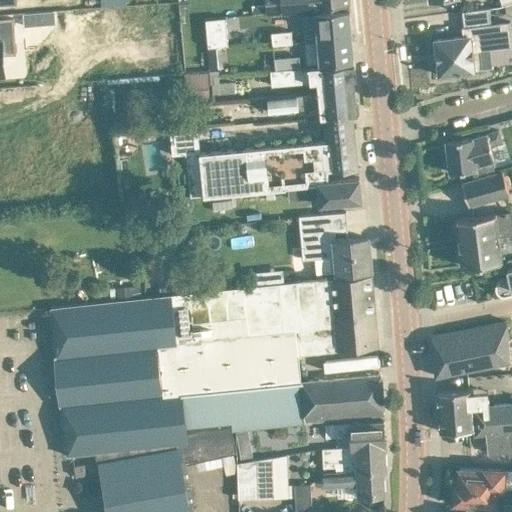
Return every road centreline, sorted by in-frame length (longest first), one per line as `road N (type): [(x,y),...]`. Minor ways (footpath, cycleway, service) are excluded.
road 1 (tertiary): [(405,328),(386,128)]
road 2 (tertiary): [(411,511),(405,328)]
road 3 (residential): [(386,128),(511,96)]
road 4 (tertiary): [(386,128),(373,0)]
